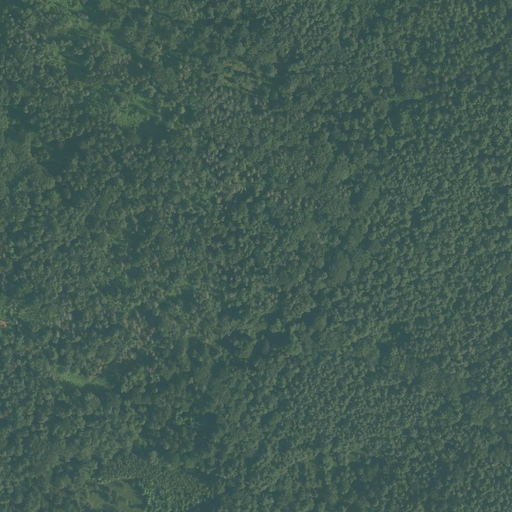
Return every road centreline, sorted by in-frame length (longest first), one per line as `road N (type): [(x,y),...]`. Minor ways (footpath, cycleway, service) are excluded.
road 1 (track): [(399,511),(235,481),(134,449),(90,455),(6,428)]
road 2 (track): [(6,428),(64,399),(219,358),(268,330),(314,330)]
road 3 (track): [(100,0),(322,87),(392,81)]
road 4 (track): [(314,330),(375,178),(392,81)]
road 5 (track): [(203,511),(253,455),(314,330)]
road 6 (unknown): [(352,501),(454,385)]
road 7 (track): [(392,81),(425,90),(511,58)]
